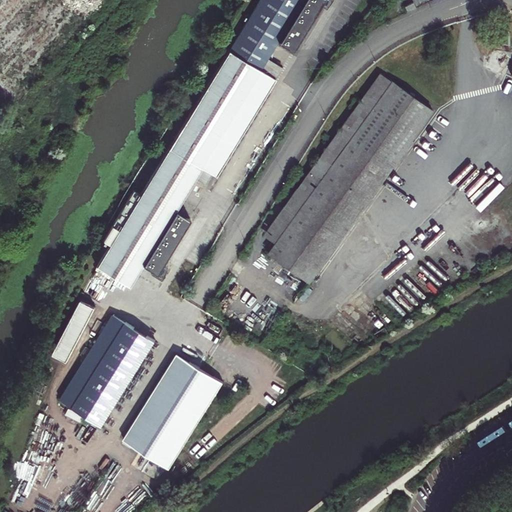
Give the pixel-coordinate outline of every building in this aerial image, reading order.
[(259,0),(137,194),(130,190),(108,225),(115,229),(100,253),(133,273),(138,265),(152,274),(186,220),(172,211),(192,180),(199,168),(209,175),(269,79),(258,71),(276,43),(291,52),(323,0),(259,0)] [(404,5),(407,10),(415,5),(412,1),(404,5)] [(429,112),(377,75),(314,159),(326,167),(309,191),(270,243),(263,253),(304,283),(326,251),(379,180),(429,112)] [(258,234),(270,243),(309,191),(326,167),(314,159),(258,234)] [(209,175),(199,168),(192,180),(202,186),(209,175)] [(133,273),(100,253),(92,265),(125,286),(133,273)] [(68,364),(95,308),(80,301),(53,357),(68,364)] [(153,342),(112,316),(58,402),(99,428),(106,417),(108,415),(153,342)] [(176,357),(123,442),(167,470),(221,385),(176,357)] [(42,478),(21,510),(24,511),(27,511),(48,482),(42,478)]
